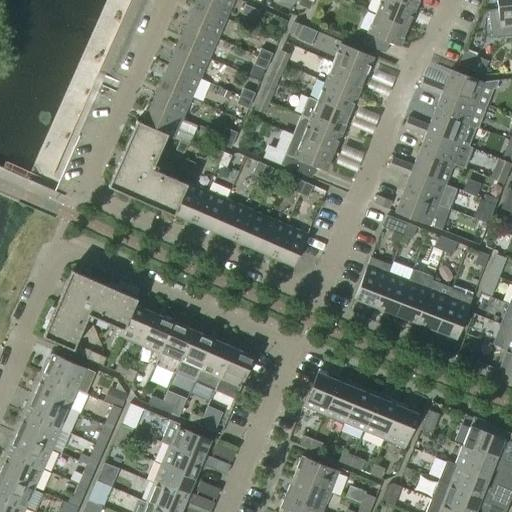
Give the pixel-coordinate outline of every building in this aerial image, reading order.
[(195,0),(194,5),(225,19),(233,0),(195,0)] [(305,0),(299,0),(297,5),(309,10),(312,3),(305,0)] [(394,0),(380,0),(375,14),(407,27),(415,8),(394,0)] [(394,0),(415,8),(418,0),(394,0)] [(511,0),(496,0),(497,9),(488,10),(491,38),(511,36),(511,0)] [(194,5),(185,25),(217,39),(225,19),(194,5)] [(245,5),(241,14),(255,20),(259,11),(245,5)] [(375,14),(362,44),(385,53),(389,42),(399,46),(407,27),(375,14)] [(293,22),(288,33),(297,36),(302,26),(293,22)] [(185,25),(176,45),(208,59),(217,39),(185,25)] [(340,43),(332,63),(365,76),(373,57),(340,43)] [(176,45),(168,65),(199,78),(208,59),(176,45)] [(262,45),(258,53),(270,59),(273,50),(262,45)] [(280,51),(276,62),(284,65),(289,54),(280,51)] [(463,51),(458,65),(482,74),(487,61),(463,51)] [(258,53),(255,61),(266,66),(270,59),(258,53)] [(276,62),(271,72),(279,76),(284,65),(276,62)] [(332,63),(324,82),(357,95),(365,76),(332,63)] [(168,65),(159,84),(191,98),(199,78),(168,65)] [(434,81),(429,92),(440,96),(442,90),(486,108),(494,88),(495,89),(498,81),(484,83),(450,70),(444,85),(434,81)] [(423,77),(419,87),(429,92),(434,81),(423,77)] [(324,82),(317,101),(349,114),(357,95),(324,82)] [(159,84),(150,104),(182,118),(191,98),(159,84)] [(244,85),(241,93),(252,98),(256,90),(244,85)] [(264,88),(259,99),(267,102),(272,92),(264,88)] [(218,96),(229,101),(232,94),(222,89),(218,96)] [(442,90),(440,96),(434,110),(476,127),(478,128),(486,108),(442,90)] [(241,93),(237,100),(249,106),(252,98),(241,93)] [(308,97),(300,116),(341,133),(349,114),(317,101),(308,97)] [(259,99),(254,110),(263,113),(267,102),(259,99)] [(150,104),(142,123),(141,124),(166,135),(166,136),(173,139),(182,118),(150,104)] [(418,121),(414,132),(424,136),(426,131),(468,147),(476,127),(434,110),(428,125),(418,121)] [(260,137),(268,119),(260,116),(253,134),(260,137)] [(300,116),(292,135),(333,152),(341,133),(300,116)] [(407,117),(403,128),(414,132),(418,121),(407,117)] [(136,121),(107,186),(173,215),(174,214),(172,214),(185,184),(184,183),(156,171),(157,167),(153,165),(166,136),(166,135),(141,124),(142,123),(136,121)] [(227,124),(223,132),(235,138),(238,130),(227,124)] [(268,145),(263,158),(311,178),(315,167),(325,171),(333,152),(292,135),(283,131),(276,148),(268,145)] [(418,151),(453,164),(463,168),(471,148),(468,147),(426,131),(424,136),(418,151)] [(223,132),(220,140),(231,145),(235,138),(223,132)] [(179,142),(175,151),(183,154),(186,145),(179,142)] [(216,146),(212,158),(227,164),(232,152),(216,146)] [(402,162),(398,172),(408,176),(410,171),(445,184),(453,164),(418,151),(412,166),(402,162)] [(392,158),(388,168),(398,172),(402,162),(392,158)] [(185,160),(182,168),(191,172),(194,164),(185,160)] [(257,163),(252,174),(259,177),(264,165),(257,163)] [(264,165),(259,177),(268,181),(273,169),(264,165)] [(408,176),(403,191),(437,204),(445,184),(410,171),(408,176)] [(296,179),(292,191),(298,194),(303,182),(296,179)] [(172,214),(174,214),(192,222),(206,191),(185,182),(184,183),(185,184),(172,214)] [(303,182),(298,194),(307,198),(312,186),(303,182)] [(206,191),(192,222),(212,231),(226,200),(206,191)] [(403,191),(394,212),(429,225),(437,204),(403,191)] [(377,196),(374,204),(387,209),(391,201),(377,196)] [(226,200),(212,231),(232,240),(246,208),(226,200)] [(246,208),(232,240),(252,248),(266,217),(246,208)] [(386,215),(382,227),(402,235),(407,223),(386,215)] [(266,217),(252,248),(272,257),(286,225),(266,217)] [(407,223),(402,235),(412,239),(416,227),(407,223)] [(286,225),(272,257),(293,266),(306,234),(286,225)] [(438,235),(433,247),(442,251),(447,239),(438,235)] [(447,239),(442,251),(452,255),(456,243),(447,239)] [(478,251),(474,263),(483,267),(488,255),(478,251)] [(370,257),(354,299),(374,307),(388,273),(391,265),(370,257)] [(412,269),(408,281),(395,315),(415,323),(431,280),(432,277),(412,269)] [(71,270),(42,336),(73,350),(86,319),(91,321),(92,317),(121,329),(123,330),(134,305),(137,299),(71,270)] [(388,273),(374,307),(395,315),(408,281),(388,273)] [(431,280),(415,323),(435,331),(451,288),(431,280)] [(484,284),(481,292),(491,296),(494,289),(484,284)] [(453,285),(451,288),(435,331),(456,339),(474,293),(453,285)] [(511,305),(508,304),(500,324),(511,329),(511,305)] [(121,329),(118,336),(139,345),(153,313),(134,305),(123,330),(121,329)] [(153,313),(139,345),(159,354),(173,322),(153,313)] [(173,322),(159,354),(154,365),(174,373),(193,331),(173,322)] [(492,344),(503,349),(511,352),(511,329),(500,324),(492,344)] [(193,331),(174,373),(194,382),(195,380),(213,339),(193,331)] [(232,348),(213,339),(195,380),(215,389),(232,348)] [(232,348),(215,389),(214,391),(235,400),(253,357),(232,348)] [(511,352),(503,349),(495,370),(511,376),(511,352)] [(90,351),(86,359),(102,366),(106,358),(90,351)] [(46,359),(40,373),(77,390),(87,369),(51,353),(49,359),(46,359)] [(117,363),(114,371),(125,376),(129,368),(117,363)] [(125,376),(124,380),(132,384),(137,372),(129,368),(125,376)] [(31,393),(69,410),(79,414),(88,394),(77,390),(40,373),(31,393)] [(316,373),(302,408),(323,416),(339,377),(327,373),(326,376),(316,373)] [(339,377),(323,416),(342,424),(357,389),(349,386),(350,382),(339,377)] [(110,387),(104,401),(120,408),(126,394),(110,387)] [(357,389),(342,424),(363,433),(379,394),(367,389),(365,393),(357,389)] [(31,393),(22,413),(60,429),(69,410),(31,393)] [(379,394),(363,433),(382,441),(397,406),(389,402),(390,399),(379,394)] [(151,396),(147,404),(159,409),(162,401),(151,396)] [(162,401),(159,409),(170,414),(174,406),(162,401)] [(112,405),(107,418),(114,422),(120,409),(112,405)] [(397,406),(382,441),(403,450),(419,411),(407,406),(405,409),(397,406)] [(22,413),(14,432),(51,449),(60,429),(22,413)] [(190,413),(187,421),(199,425),(202,417),(190,413)] [(202,417),(199,425),(210,430),(214,422),(202,417)] [(473,417),(462,446),(496,459),(503,439),(502,438),(505,430),(473,417)] [(177,426),(169,445),(202,459),(210,440),(177,426)] [(14,432),(5,452),(42,469),(51,449),(14,432)] [(101,432),(95,445),(103,448),(108,435),(101,432)] [(302,435),(298,445),(309,450),(313,440),(302,435)] [(313,440),(309,450),(320,454),(324,444),(313,440)] [(87,464),(78,484),(86,488),(103,448),(95,445),(90,458),(82,454),(79,461),(87,464)] [(169,445),(161,464),(194,478),(202,459),(169,445)] [(462,446),(455,465),(488,478),(496,459),(462,446)] [(342,451),(338,461),(349,466),(353,456),(342,451)] [(5,452),(0,462),(0,473),(34,489),(42,469),(5,452)] [(511,459),(501,455),(497,465),(509,469),(511,460),(511,459)] [(208,456),(204,466),(215,470),(219,461),(208,456)] [(301,456),(296,468),(299,470),(296,478),(329,492),(338,471),(301,456)] [(353,456),(349,466),(360,471),(364,461),(353,456)] [(219,461),(215,470),(226,475),(230,465),(219,461)] [(445,461),(438,480),(481,497),(488,478),(455,465),(445,461)] [(161,464),(153,483),(186,497),(194,478),(161,464)] [(373,464),(369,474),(380,479),(384,469),(373,464)] [(0,473),(0,497),(25,508),(34,489),(0,473)] [(289,485),(284,497),(321,511),(329,492),(296,478),(293,486),(289,485)] [(438,480),(431,499),(463,511),(474,511),(481,497),(438,480)] [(153,483),(145,502),(169,511),(180,511),(186,497),(153,483)] [(78,484),(72,497),(80,501),(86,488),(78,484)] [(487,493),(483,503),(494,507),(498,498),(487,493)] [(192,494),(188,503),(199,508),(203,498),(192,494)] [(365,494),(360,505),(370,509),(375,498),(365,494)] [(0,497),(0,511),(23,511),(25,508),(0,497)] [(284,497),(279,508),(283,510),(282,511),(321,511),(284,497)] [(203,498),(199,508),(209,511),(210,511),(214,503),(203,498)] [(498,498),(494,507),(505,511),(509,502),(498,498)] [(131,511),(169,511),(145,502),(137,499),(131,511)] [(463,511),(431,499),(425,511),(463,511)]
